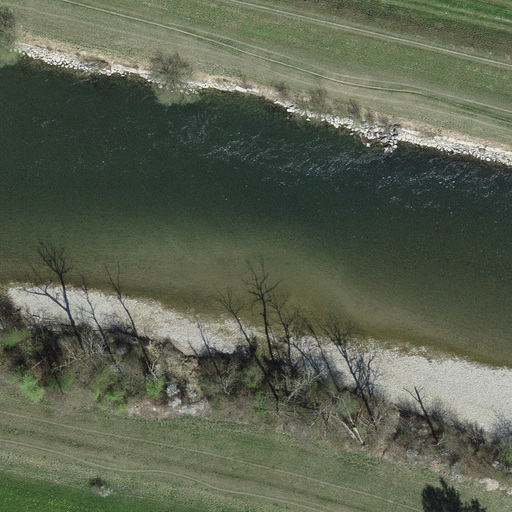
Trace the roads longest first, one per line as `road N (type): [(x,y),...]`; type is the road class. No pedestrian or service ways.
road 1 (track): [(236,0),(511,67)]
road 2 (track): [(511,26),(394,0)]
